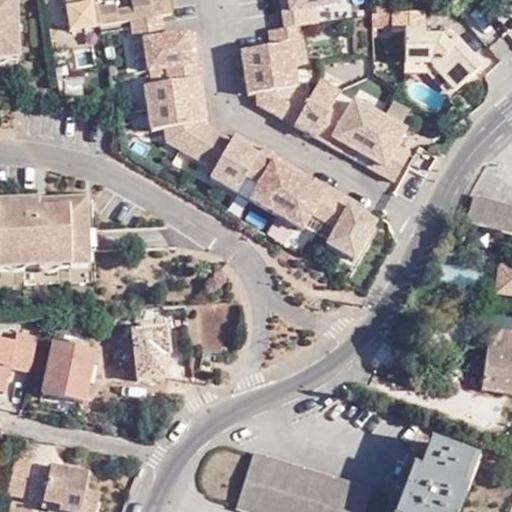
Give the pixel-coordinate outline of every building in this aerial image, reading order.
[(0,0),(0,57),(18,57),(14,0),(0,0)] [(100,29),(97,9),(91,10),(90,2),(89,0),(66,0),(71,32),(100,29)] [(115,6),(97,9),(100,29),(152,20),(148,0),(129,0),(131,9),(116,11),(115,6)] [(169,0),(148,0),(152,20),(172,17),(169,0)] [(338,0),(279,0),(284,32),(301,30),(317,27),(315,14),(340,10),(338,0)] [(371,10),(371,18),(390,16),(393,16),(392,9),(371,10)] [(422,39),(421,15),(393,16),(390,16),(390,26),(390,35),(402,34),(405,69),(429,66),(454,94),(478,72),(452,41),(446,47),(438,38),(422,39)] [(372,27),(390,26),(390,16),(371,18),(372,27)] [(164,21),(130,25),(135,61),(144,59),(146,73),(163,70),(189,66),(187,50),(194,50),(192,34),(166,38),(164,21)] [(244,77),(307,68),(301,30),(284,32),(269,35),(271,50),(241,55),(244,77)] [(444,33),(438,38),(446,47),(452,41),(444,33)] [(78,70),(101,74),(105,53),(82,49),(78,70)] [(18,63),(18,57),(0,57),(0,65),(0,66),(2,65),(5,64),(18,63)] [(142,91),(145,112),(196,104),(203,103),(197,65),(189,66),(163,70),(166,87),(142,91)] [(448,99),(454,94),(429,66),(405,69),(405,75),(425,74),(448,99)] [(279,122),(314,142),(331,113),(339,98),(318,86),(309,102),(297,95),(296,94),(279,122)] [(196,104),(145,112),(149,135),(164,133),(166,145),(178,152),(196,163),(212,135),(199,127),(196,104)] [(331,113),(314,142),(340,156),(344,149),(357,157),(378,120),(353,105),(344,120),(331,113)] [(405,134),(378,120),(357,157),(371,165),(367,172),(393,186),(410,158),(396,150),(405,134)] [(229,145),(212,135),(196,163),(213,172),(207,183),(234,198),(243,181),(259,153),(233,138),(229,145)] [(285,168),(259,153),(243,181),(257,189),(247,205),(274,220),(295,182),(281,174),(285,168)] [(362,212),(338,197),(321,226),(333,233),(324,249),(351,265),(373,227),(358,218),(362,212)] [(511,210),(473,199),(465,224),(511,238),(511,210)] [(0,267),(14,267),(13,262),(25,261),(25,271),(39,271),(39,265),(69,265),(69,257),(88,257),(88,255),(88,233),(86,202),(47,203),(47,216),(38,216),(38,203),(34,202),(31,202),(27,203),(24,204),(0,205),(0,267)] [(47,203),(38,203),(38,216),(47,216),(47,203)] [(89,269),(88,257),(69,257),(69,265),(70,269),(89,269)] [(23,273),(25,271),(25,261),(13,262),(14,267),(0,267),(0,273),(6,273),(8,275),(10,276),(13,276),(16,276),(18,275),(21,274),(23,273)] [(70,269),(69,265),(39,265),(39,271),(39,273),(42,274),(45,275),(48,275),(50,275),(53,275),(55,274),(58,273),(60,272),(67,272),(70,269)] [(511,269),(499,267),(495,295),(511,297),(511,269)] [(162,312),(163,327),(186,326),(184,310),(162,312)] [(162,312),(138,313),(139,327),(163,327),(162,312)] [(113,335),(135,337),(137,317),(115,314),(113,335)] [(40,396),(83,405),(96,356),(81,353),(85,335),(56,328),(52,346),(40,396)] [(511,334),(488,331),(485,351),(511,354),(511,334)] [(28,376),(36,341),(17,337),(13,347),(0,344),(0,384),(6,386),(10,372),(28,376)] [(511,354),(485,351),(479,391),(511,398),(511,354)] [(166,380),(123,370),(119,386),(163,396),(166,380)] [(394,511),(455,511),(475,462),(429,444),(417,473),(410,470),(394,511)] [(234,511),(236,511),(364,511),(370,495),(251,456),(234,511)] [(3,496),(23,501),(30,468),(11,464),(3,496)] [(62,466),(60,471),(77,474),(78,470),(62,466)] [(57,507),(55,511),(91,511),(95,495),(81,491),(84,476),(77,474),(60,471),(47,468),(45,471),(30,468),(23,501),(39,504),(57,507)]
